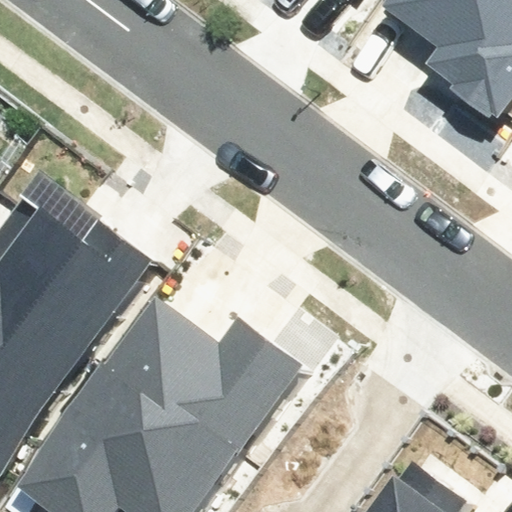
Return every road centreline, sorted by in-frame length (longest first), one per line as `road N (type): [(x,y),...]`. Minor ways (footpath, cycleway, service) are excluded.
road 1 (residential): [(91,0),(463,278)]
road 2 (residential): [(283,511),(463,278)]
